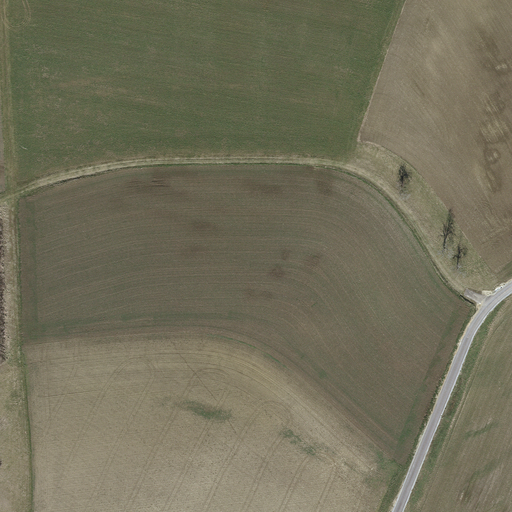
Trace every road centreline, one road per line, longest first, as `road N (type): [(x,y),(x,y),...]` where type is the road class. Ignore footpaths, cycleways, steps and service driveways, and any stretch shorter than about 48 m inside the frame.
road 1 (track): [(488,304),(444,270),(388,189),(343,164),(115,165),(0,197)]
road 2 (track): [(4,0),(11,193)]
